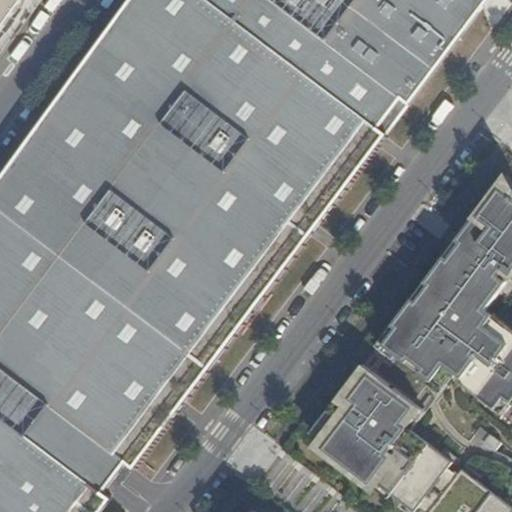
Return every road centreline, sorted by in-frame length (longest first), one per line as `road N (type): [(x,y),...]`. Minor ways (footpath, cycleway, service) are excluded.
road 1 (residential): [(167,511),(511,50)]
road 2 (unclassified): [(74,0),(0,99)]
